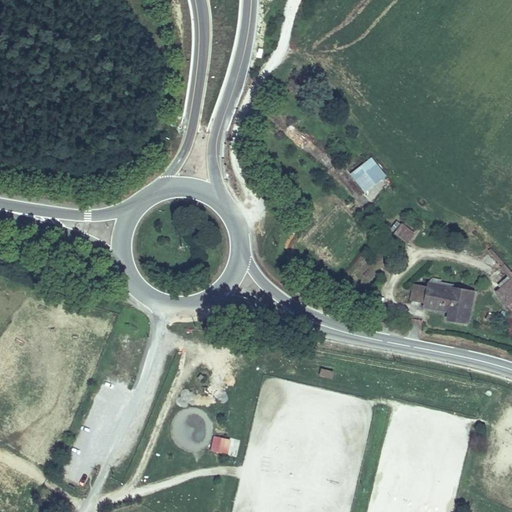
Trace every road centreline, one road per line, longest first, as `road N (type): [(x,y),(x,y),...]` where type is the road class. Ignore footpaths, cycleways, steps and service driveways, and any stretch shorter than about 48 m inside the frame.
road 1 (track): [(252,202),(234,133),(254,80),(279,44),(288,0)]
road 2 (track): [(82,502),(165,303)]
road 3 (motorway): [(221,203),(214,140),(248,0)]
road 4 (motorway): [(199,0),(193,120),(162,189)]
road 5 (track): [(252,202),(267,262),(322,305),(354,315),(339,332)]
road 6 (secondary): [(339,332),(511,367)]
road 7 (track): [(82,502),(218,466),(244,467)]
road 8 (secondary): [(0,211),(102,244),(126,271)]
road 9 (secondary): [(205,299),(339,332)]
road 10 (secondary): [(135,206),(88,215),(0,206)]
road 11 (secondary): [(339,332),(272,291),(240,249)]
